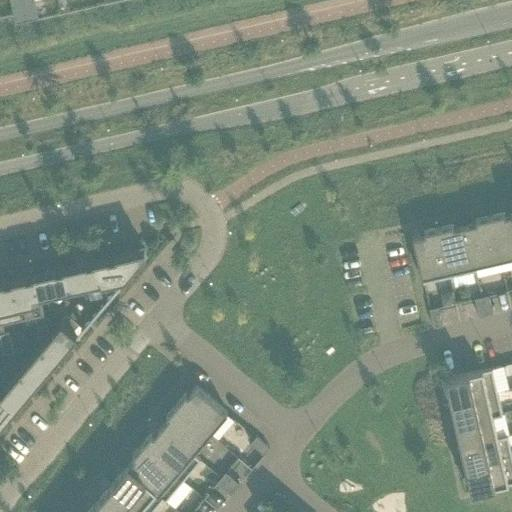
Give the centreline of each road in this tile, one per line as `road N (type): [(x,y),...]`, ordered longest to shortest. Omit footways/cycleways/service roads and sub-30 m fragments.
road 1 (secondary): [(511,17),(0,132)]
road 2 (secondary): [(0,167),(511,53)]
road 3 (residential): [(158,316),(212,251),(215,230),(196,196),(176,189),(0,231)]
road 4 (residential): [(296,435),(365,364),(511,322)]
road 5 (residential): [(0,505),(158,316)]
road 6 (residential): [(158,316),(296,435)]
